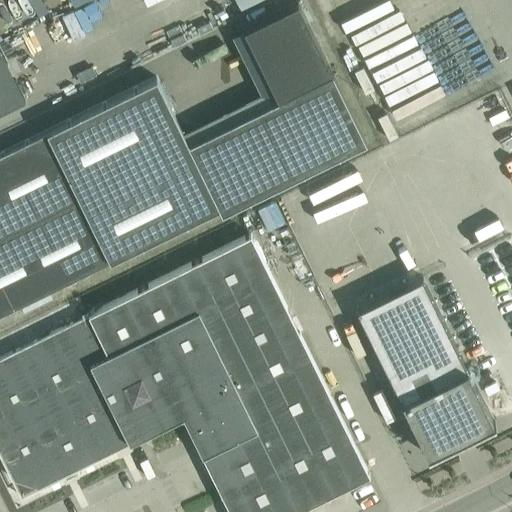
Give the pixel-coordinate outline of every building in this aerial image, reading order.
[(261,0),(236,0),(242,10),(261,0)] [(0,312),(219,205),(222,210),(236,204),(366,140),(332,71),(297,1),(244,27),(278,97),(201,135),(188,141),(156,76),(47,129),(0,152),(0,312)] [(35,10),(3,22),(11,41),(42,29),(35,10)] [(0,47),(0,109),(25,98),(0,47)] [(183,414),(231,511),(291,511),(370,473),(250,232),(0,355),(0,450),(13,477),(38,486),(183,414)] [(423,274),(355,308),(428,454),(495,420),(423,274)]
